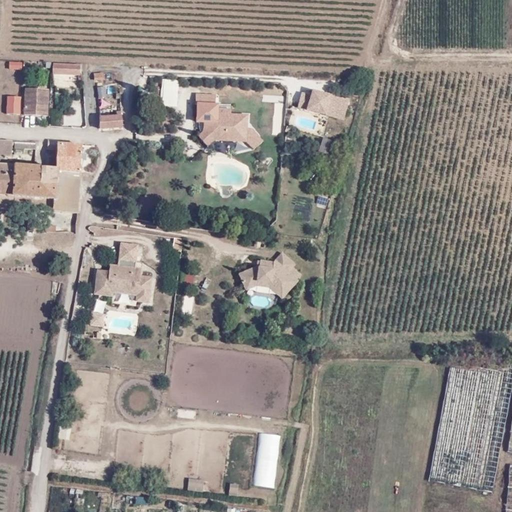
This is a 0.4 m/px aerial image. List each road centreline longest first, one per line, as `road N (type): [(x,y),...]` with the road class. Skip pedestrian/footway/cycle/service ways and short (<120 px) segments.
road 1 (residential): [(0,128),(101,135),(111,152),(79,239),(38,511)]
road 2 (residential): [(403,0),(394,33),(402,54),(511,54)]
